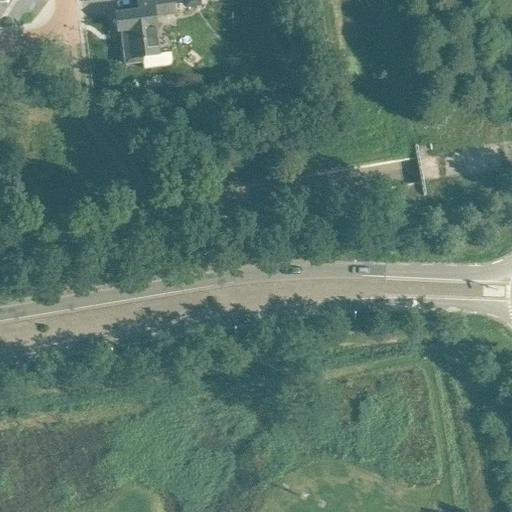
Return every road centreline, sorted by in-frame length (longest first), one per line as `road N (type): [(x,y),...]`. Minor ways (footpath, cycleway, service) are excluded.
road 1 (secondary): [(0,358),(291,304)]
road 2 (secondary): [(511,274),(371,279),(291,304)]
road 3 (secondary): [(291,304),(511,312)]
